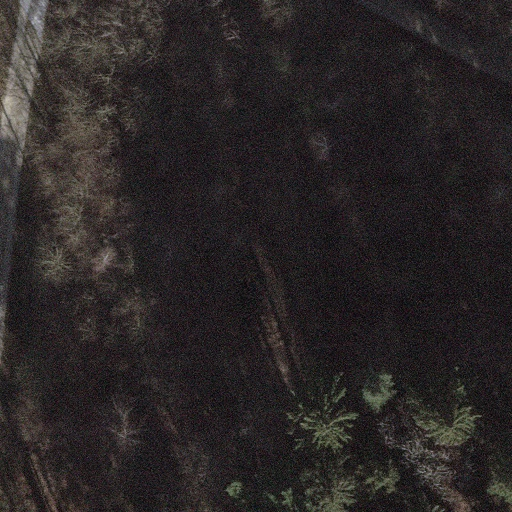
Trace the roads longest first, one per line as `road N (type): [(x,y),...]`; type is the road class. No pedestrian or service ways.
road 1 (track): [(0,245),(32,0)]
road 2 (track): [(380,0),(511,69)]
